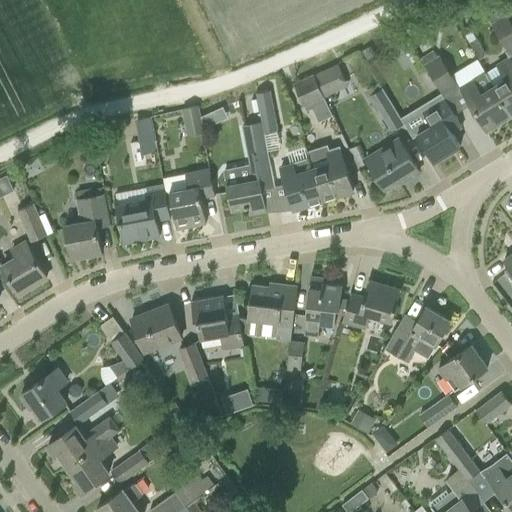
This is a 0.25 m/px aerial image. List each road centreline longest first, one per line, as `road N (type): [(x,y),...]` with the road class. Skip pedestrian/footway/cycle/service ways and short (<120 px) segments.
road 1 (unclassified): [(0,145),(31,126),(88,110),(206,91),(400,0)]
road 2 (residential): [(0,347),(62,304),(116,281),(384,234)]
